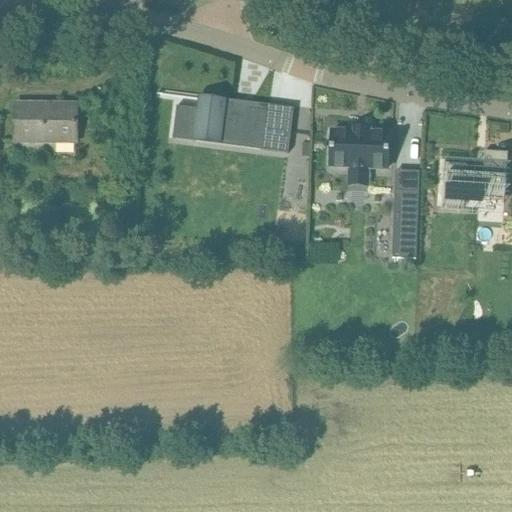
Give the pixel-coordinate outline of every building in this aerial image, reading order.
[(177,107),(173,139),(196,142),(198,127),(216,130),(215,139),(262,146),(261,151),(288,154),(291,132),(266,129),(268,111),(248,108),(242,117),(233,116),(234,103),(227,102),(198,99),(197,109),(177,107)] [(79,102),(14,101),(13,143),(78,144),(79,102)] [(332,132),(330,166),(351,167),(350,173),(367,174),(367,168),(388,169),(389,135),(369,134),(369,130),(352,129),(352,133),(332,132)] [(444,164),(441,207),(464,209),(464,200),(495,202),(496,189),(506,189),(508,154),(484,152),(483,176),(467,175),(468,166),(444,164)] [(395,191),(392,259),(416,260),(419,192),(395,191)]
